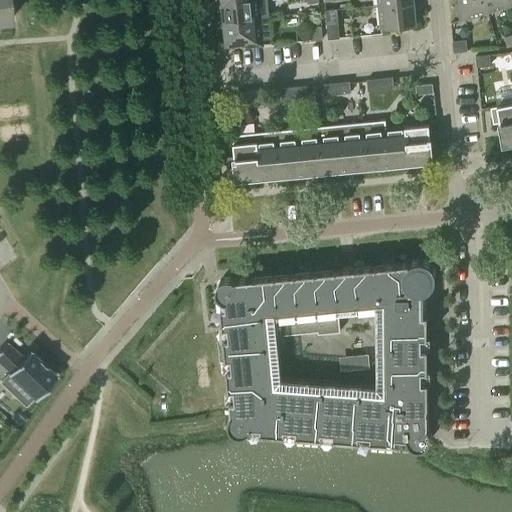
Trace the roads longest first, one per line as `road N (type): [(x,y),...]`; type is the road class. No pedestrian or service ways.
road 1 (residential): [(474,212),(481,434),(511,435)]
road 2 (residential): [(228,237),(460,217)]
road 3 (residential): [(224,79),(443,58)]
road 4 (residential): [(460,217),(443,58)]
